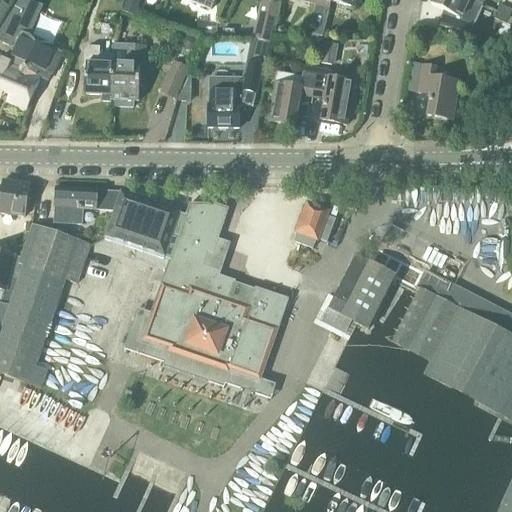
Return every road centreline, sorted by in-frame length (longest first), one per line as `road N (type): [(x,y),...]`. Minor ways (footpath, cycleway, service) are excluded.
road 1 (secondary): [(0,158),(375,160)]
road 2 (residential): [(375,160),(398,0)]
road 3 (secondary): [(375,160),(511,158)]
